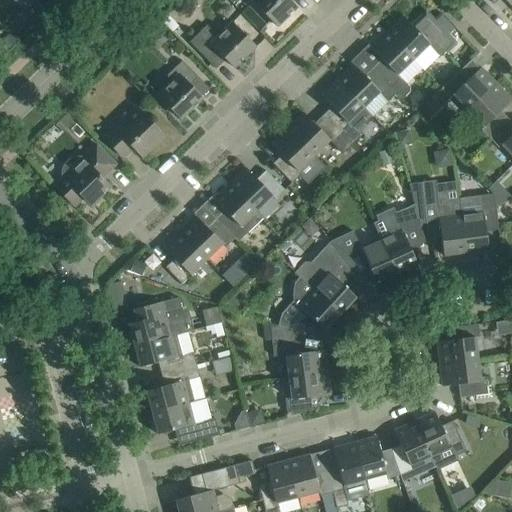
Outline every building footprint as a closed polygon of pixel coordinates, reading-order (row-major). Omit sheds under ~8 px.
[(254,0),(253,2),(276,27),(297,7),(293,3),(289,0),(254,0)] [(39,3),(26,15),(32,22),(35,24),(48,11),(46,9),(39,3)] [(265,26),(248,7),(241,14),(259,32),(265,26)] [(403,16),(386,32),(414,60),(412,62),(423,73),(456,42),(426,11),(411,25),(403,16)] [(211,64),(221,54),(234,68),(255,47),(232,23),(217,37),(206,25),(189,42),(211,64)] [(386,32),(370,47),(381,59),(373,67),(393,88),(401,80),(397,77),(412,62),(414,60),(386,32)] [(9,35),(2,42),(9,49),(16,42),(9,35)] [(172,81),(157,95),(181,119),(202,99),(189,85),(198,77),(182,61),(167,76),(172,81)] [(364,76),(353,64),(336,80),(364,108),(380,93),(383,97),(393,88),(373,67),(364,76)] [(481,68),(472,76),(469,79),(461,70),(431,99),(440,108),(453,96),(468,111),(497,84),(481,68)] [(336,80),(320,95),(331,107),(323,115),(342,136),(351,128),(347,124),(364,108),(336,80)] [(497,84),(468,111),(485,128),(481,131),(489,139),(509,120),(501,111),(511,100),(497,84)] [(163,136),(140,112),(133,119),(128,114),(103,137),(123,158),(134,148),(142,157),(163,136)] [(303,113),(287,128),(314,157),(330,141),(333,145),(342,136),(323,115),(314,124),(303,113)] [(511,122),(509,120),(489,139),(498,149),(501,146),(511,156),(511,122)] [(271,144),(282,155),(273,164),(292,184),(301,176),(310,186),(326,170),(314,157),(287,128),(271,144)] [(66,162),(63,165),(61,171),(61,176),(53,185),(74,207),(83,198),(91,206),(110,187),(101,178),(116,164),(96,144),(83,157),(76,157),(70,159),(66,162)] [(256,179),(253,176),(245,168),(229,184),(256,212),(272,196),(276,200),(285,191),(265,171),(256,179)] [(428,235),(441,235),(443,256),(466,253),(461,215),(462,215),(461,205),(439,203),(436,183),(413,186),(415,204),(414,204),(416,211),(425,210),(425,215),(428,235)] [(229,184),(213,199),(224,211),(215,219),(235,239),(243,231),(240,228),(256,212),(229,184)] [(490,194),(481,195),(482,203),(483,208),(495,207),(494,194),(493,194),(490,194)] [(393,208),(371,218),(380,238),(396,273),(417,264),(403,233),(420,225),(416,211),(414,204),(395,213),(393,208)] [(498,225),(511,223),(511,215),(511,207),(496,209),(498,225)] [(483,212),(462,215),(461,215),(466,253),(488,250),(483,212)] [(196,216),(179,232),(207,260),(222,244),(226,248),(235,239),(215,219),(207,228),(196,216)] [(301,227),(308,234),(313,234),(318,230),(310,218),(301,227)] [(165,267),(185,288),(193,279),(190,276),(207,260),(179,232),(163,247),(174,259),(165,267)] [(342,238),(347,249),(359,243),(353,232),(342,238)] [(396,273),(380,238),(360,247),(376,283),(396,273)] [(295,273),(301,278),(312,288),(334,308),(341,314),(356,298),(339,282),(350,269),(329,242),(309,263),(304,263),(295,273)] [(312,288),(301,278),(296,283),(293,286),(292,290),(292,302),(282,313),(278,326),(293,330),(299,323),(308,314),(314,320),(326,331),(341,314),(334,308),(312,288)] [(134,346),(187,332),(178,298),(167,301),(156,304),(142,307),(131,311),(134,322),(128,324),(131,335),(134,346)] [(278,326),(270,324),(275,357),(286,355),(289,378),(327,373),(324,351),(301,353),(299,341),(295,342),(293,330),(278,326)] [(478,324),(450,328),(452,340),(436,342),(439,365),(478,360),(475,338),(479,337),(478,324)] [(187,332),(134,346),(140,368),(147,365),(157,363),(160,375),(196,365),(195,360),(188,335),(187,332)] [(459,397),(487,394),(485,382),(480,382),(478,360),(439,365),(442,387),(458,385),(459,397)] [(146,391),(152,413),(159,411),(205,398),(199,377),(196,365),(160,375),(163,387),(146,391)] [(315,410),(313,397),(330,395),(327,373),(289,378),(292,399),(286,400),(287,413),(315,410)] [(195,425),(199,440),(209,438),(219,435),(215,418),(211,419),(205,398),(159,411),(152,413),(157,434),(164,432),(175,430),(180,428),(195,425)] [(441,426),(434,412),(414,421),(430,456),(450,447),(454,457),(466,451),(452,421),(441,426)] [(477,427),(480,419),(467,415),(464,424),(477,427)] [(430,456),(414,421),(393,431),(400,445),(391,449),(400,475),(412,470),(409,465),(430,456)] [(380,452),(376,437),(355,443),(364,480),(386,474),(388,479),(400,475),(391,449),(380,452)] [(333,448),(337,464),(325,467),(332,494),(344,490),(343,486),(364,480),(355,443),(333,448)] [(313,470),(309,455),(287,460),(297,499),(319,493),(321,497),(332,494),(325,467),(313,470)] [(258,485),(265,511),(277,508),(276,504),(297,499),(287,460),(266,466),(270,481),(258,485)] [(234,466),(212,471),(217,490),(220,489),(230,486),(229,481),(244,477),(255,475),(253,469),(251,461),(234,466)] [(223,494),(214,497),(212,490),(175,500),(178,511),(217,511),(218,511),(233,508),(231,499),(223,494)]
